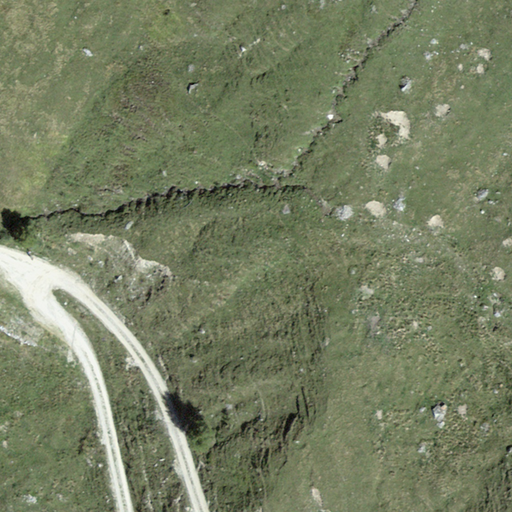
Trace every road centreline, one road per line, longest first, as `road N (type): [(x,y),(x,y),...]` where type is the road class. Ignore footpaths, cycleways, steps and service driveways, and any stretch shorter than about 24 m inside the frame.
road 1 (unclassified): [(0,259),(80,292),(132,348),(200,511)]
road 2 (track): [(15,265),(77,343),(122,511)]
